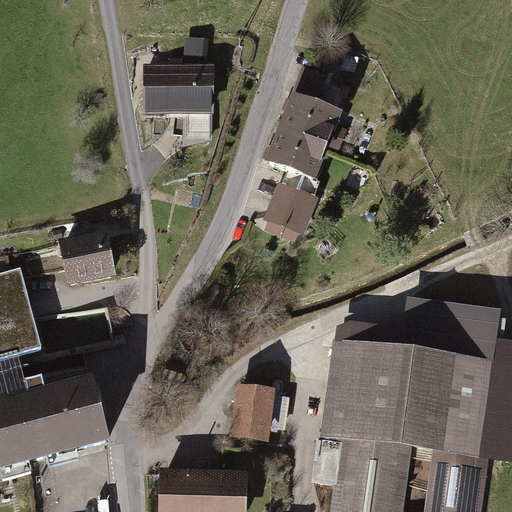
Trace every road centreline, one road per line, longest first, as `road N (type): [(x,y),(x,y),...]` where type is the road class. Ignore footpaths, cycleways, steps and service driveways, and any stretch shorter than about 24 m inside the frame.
road 1 (tertiary): [(127,456),(133,394),(154,338),(221,231),(299,0)]
road 2 (residential): [(127,456),(179,445),(247,361),(511,241)]
